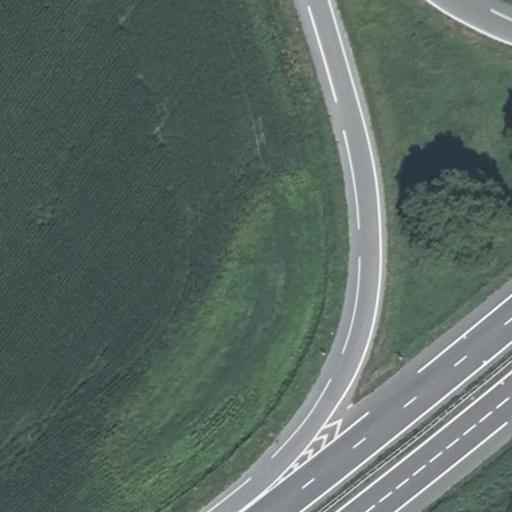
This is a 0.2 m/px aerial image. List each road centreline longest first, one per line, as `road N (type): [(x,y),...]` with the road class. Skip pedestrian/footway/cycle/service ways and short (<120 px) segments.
road 1 (motorway): [(315,0),(366,187),(371,273),(351,353),(330,395),(273,467),(223,511)]
road 2 (motorway): [(511,318),(268,511)]
road 3 (motorway): [(364,511),(511,395)]
